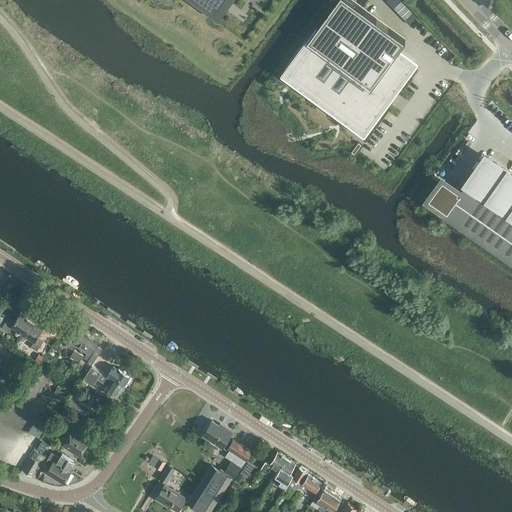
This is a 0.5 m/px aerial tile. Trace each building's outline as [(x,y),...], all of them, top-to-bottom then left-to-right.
[(193,0),(213,14),(219,5),(222,0),(193,0)] [(305,46),(286,72),(298,81),(316,94),(319,97),(341,113),(363,129),(385,100),(412,63),(397,51),(405,40),(350,0),(335,0),(317,26),(307,40),(309,41),(305,46)] [(413,13),(402,1),(394,9),(405,21),(413,13)] [(439,181),(426,199),(511,258),(511,173),(486,156),(459,195),(439,181)] [(11,326),(23,333),(32,320),(20,312),(15,320),(9,317),(2,327),(8,331),(11,326)] [(43,328),(32,320),(23,333),(35,341),(31,346),(37,350),(44,340),(38,336),(43,328)] [(75,345),(81,349),(90,335),(81,329),(74,339),(72,338),(69,344),(73,347),(75,345)] [(99,340),(90,335),(81,349),(87,352),(84,357),(89,360),(87,362),(92,365),(102,349),(96,345),(99,340)] [(74,349),(71,357),(81,361),(84,353),(74,349)] [(117,359),(104,351),(96,364),(108,372),(117,359)] [(92,366),(84,379),(93,385),(97,378),(107,385),(105,389),(117,397),(123,387),(107,376),(106,376),(106,375),(92,366)] [(113,366),(106,376),(107,376),(123,387),(131,375),(123,370),(124,370),(120,367),(120,368),(119,367),(118,369),(113,366)] [(57,387),(54,393),(62,398),(66,392),(57,387)] [(90,416),(94,409),(80,400),(85,392),(77,388),(68,402),(90,416)] [(0,405),(3,407),(10,396),(0,390),(0,405)] [(65,405),(58,417),(57,418),(67,424),(71,419),(81,425),(86,417),(65,405)] [(212,420),(203,434),(222,447),(232,431),(225,426),(224,428),(212,420)] [(90,439),(73,428),(62,445),(80,456),(90,439)] [(188,500),(206,511),(209,511),(231,477),(234,479),(252,451),(233,439),(228,447),(229,449),(225,455),(232,460),(224,472),(211,464),(188,500)] [(35,450),(24,469),(32,474),(40,461),(44,463),(47,457),(35,450)] [(271,466),(277,470),(278,470),(286,457),(278,451),(270,464),(266,461),(262,467),(268,471),(271,466)] [(52,452),(49,458),(70,471),(75,462),(62,453),(59,457),(52,452)] [(278,470),(277,470),(273,477),(280,481),(278,484),(283,488),(292,474),(289,472),(295,463),(286,457),(278,470)] [(49,458),(46,462),(51,465),(47,471),(64,482),(71,471),(70,471),(49,458)] [(160,459),(156,466),(161,469),(165,462),(160,459)] [(253,465),(248,462),(241,472),(246,475),(253,465)] [(169,465),(160,479),(167,482),(175,469),(169,465)] [(293,477),(293,478),(291,482),(305,491),(308,487),(315,491),(321,482),(299,467),(293,477)] [(186,497),(166,484),(165,483),(156,497),(178,510),(186,497)] [(318,508),(321,510),(333,492),(325,487),(321,493),(317,491),(313,498),(321,504),(318,508)] [(341,497),(333,492),(321,510),(324,511),(327,507),(332,511),(341,497)] [(353,511),(357,508),(348,502),(340,511),(353,511)]
